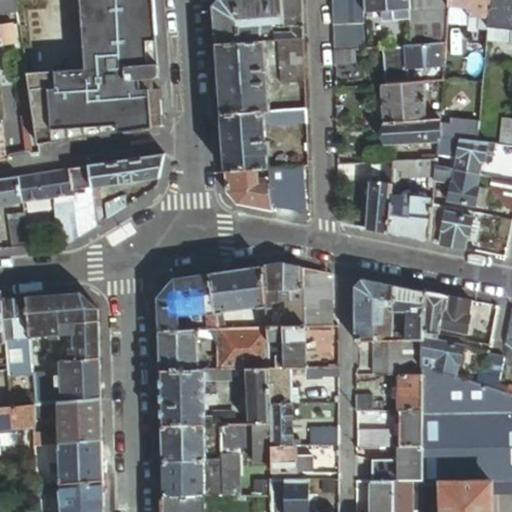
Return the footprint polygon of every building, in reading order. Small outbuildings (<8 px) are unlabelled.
[(0,17),(19,15),(16,0),(15,0),(0,2),(0,17)] [(158,80),(160,75),(153,0),(80,0),(87,71),(28,76),(39,146),(54,144),(54,130),(135,123),(136,131),(164,127),(161,90),(153,91),(152,81),(158,80)] [(282,27),(280,0),(221,0),(214,8),(217,46),(262,43),(261,28),(282,27)] [(305,27),(303,0),(280,0),(282,27),(282,28),(292,28),(305,27)] [(366,12),(364,0),(333,0),(334,25),(366,23),(366,12)] [(411,19),(409,0),(364,0),(366,12),(367,12),(368,12),(373,12),(383,11),(384,20),(411,19)] [(448,7),(449,0),(409,0),(411,19),(448,18),(448,17),(448,7)] [(449,0),(448,7),(450,7),(468,9),(468,19),(479,20),(489,21),(490,0),(449,0)] [(511,0),(490,0),(489,21),(488,29),(510,30),(511,30),(511,0)] [(468,9),(450,7),(449,18),(468,19),(468,9)] [(412,47),(446,44),(448,18),(411,19),(412,47)] [(488,29),(489,21),(479,20),(478,29),(488,30),(488,29)] [(366,23),(334,25),(335,50),(368,48),(366,23)] [(0,26),(0,47),(17,45),(13,24),(0,26)] [(305,41),(305,27),(292,28),(293,36),(293,40),(293,41),(305,41)] [(508,43),(510,30),(488,29),(488,30),(487,41),(508,43)] [(283,84),(307,83),(305,41),(293,41),(281,42),(283,84)] [(266,43),(262,43),(217,46),(223,116),(266,114),(271,114),(271,112),(270,103),(266,43)] [(406,69),(444,66),(446,44),(412,47),(404,47),(404,48),(406,69)] [(407,83),(406,69),(404,48),(383,50),(385,85),(407,83)] [(337,53),(337,54),(337,64),(338,64),(355,63),(354,52),(337,53)] [(425,98),(425,83),(382,86),(384,125),(426,122),(425,108),(425,98)] [(436,97),(425,98),(425,108),(436,108),(436,97)] [(291,112),(307,111),(307,98),(290,99),(291,111),(291,112)] [(291,111),(290,99),(275,100),(270,103),(271,112),(291,111)] [(305,112),(281,114),(282,126),(306,125),(305,112)] [(258,171),(268,170),(268,155),(272,155),(271,144),(267,144),(266,123),(266,115),(266,114),(223,116),(227,173),(258,171)] [(281,114),(266,115),(266,123),(272,127),(282,126),(281,114)] [(439,130),(440,121),(426,122),(384,125),(384,145),(437,143),(437,140),(439,140),(439,130)] [(511,148),(511,123),(504,123),(501,147),(511,148)] [(460,143),(462,143),(463,132),(440,130),(440,140),(460,143)] [(488,145),(462,143),(460,143),(456,158),(458,158),(455,171),(480,176),(482,164),(484,164),(488,145)] [(493,165),(497,146),(488,145),(484,164),(493,165)] [(458,158),(456,158),(437,154),(436,168),(455,171),(458,158)] [(91,166),(91,167),(94,189),(101,188),(161,179),(166,155),(91,166)] [(435,168),(436,161),(395,162),(394,175),(435,175),(435,168)] [(368,211),(367,231),(389,235),(392,195),(393,180),(394,175),(395,162),(372,163),(371,177),(369,197),(368,211)] [(366,163),(339,164),(339,177),(365,177),(366,163)] [(94,189),(91,167),(73,170),(75,191),(94,189)] [(455,171),(436,168),(436,182),(452,185),(455,171)] [(75,191),(73,170),(21,178),(25,205),(55,201),(76,197),(75,191)] [(239,205),(271,212),(271,209),(270,187),(259,188),(258,171),(227,173),(228,191),(239,205)] [(477,189),(480,176),(455,171),(452,185),(448,201),(476,206),(479,189),(477,189)] [(270,174),(270,187),(271,209),(306,215),(304,172),(270,174)] [(0,208),(25,205),(21,178),(0,181),(0,208)] [(498,196),(501,180),(492,178),(490,190),(493,193),(504,209),(511,210),(511,201),(509,198),(498,196)] [(511,201),(511,182),(501,180),(498,196),(509,198),(511,201)] [(101,188),(94,189),(98,207),(104,206),(101,188)] [(98,207),(94,189),(75,191),(76,197),(55,201),(61,246),(72,244),(92,231),(89,216),(99,214),(98,207)] [(488,191),(479,189),(476,206),(485,208),(488,191)] [(433,205),(434,201),(416,198),(416,195),(415,193),(413,191),(410,190),(407,190),(405,191),(403,193),(402,196),(398,195),(392,195),(389,235),(430,244),(432,224),(433,205)] [(445,194),(435,192),(434,201),(433,205),(442,206),(445,194)] [(109,220),(129,207),(127,196),(108,205),(109,220)] [(439,225),(442,206),(433,205),(432,224),(439,225)] [(101,225),(106,222),(104,206),(98,207),(99,214),(101,225)] [(16,250),(33,248),(26,210),(15,212),(16,218),(11,219),(16,250)] [(92,231),(101,225),(99,214),(89,216),(92,231)] [(444,232),(441,246),(466,251),(468,237),(470,238),(473,219),(446,214),(442,232),(444,232)] [(511,220),(501,218),(498,235),(511,237),(511,230),(511,220)] [(304,302),(304,268),(284,264),(263,267),(265,303),(289,302),(304,302)] [(265,307),(265,303),(263,267),(210,276),(215,315),(217,315),(220,314),(255,309),(265,307)] [(331,274),(305,268),(306,326),(332,326),(331,274)] [(215,315),(210,276),(174,282),(157,300),(158,334),(179,333),(179,317),(205,316),(215,315)] [(395,287),(363,280),(356,289),(356,343),(374,343),(375,343),(375,340),(376,326),(385,326),(386,307),(394,307),(395,287)] [(426,293),(395,287),(394,307),(394,313),(406,314),(405,336),(405,342),(424,343),(424,333),(424,328),(426,293)] [(447,297),(426,293),(424,328),(424,333),(438,336),(440,330),(443,313),(445,311),(447,297)] [(82,294),(61,296),(62,336),(78,335),(76,338),(76,347),(78,349),(79,354),(79,361),(102,359),(101,311),(82,294)] [(62,336),(61,296),(30,299),(33,339),(50,337),(62,336)] [(472,302),(447,297),(445,311),(443,313),(440,330),(468,336),(471,318),(469,317),(472,302)] [(33,339),(30,299),(5,301),(8,341),(10,341),(33,339)] [(8,341),(5,301),(0,301),(0,344),(9,344),(8,341)] [(304,311),(304,302),(289,302),(288,311),(304,311)] [(256,329),(266,328),(265,307),(255,309),(256,329)] [(209,332),(218,331),(215,315),(205,316),(207,332),(209,332)] [(392,326),(385,326),(376,326),(375,340),(391,341),(392,326)] [(306,328),(305,328),(266,329),(267,343),(283,343),(283,369),(290,369),(306,369),(306,368),(306,351),(306,328)] [(267,343),(266,329),(218,331),(209,332),(215,344),(217,346),(218,372),(225,371),(244,371),(268,369),(267,343)] [(179,333),(158,334),(160,374),(198,373),(198,368),(197,341),(197,334),(197,333),(179,333)] [(424,333),(424,343),(424,358),(434,360),(437,342),(438,336),(424,333)] [(208,334),(197,334),(197,341),(216,347),(208,334)] [(36,375),(35,365),(33,339),(10,341),(13,377),(36,375)] [(437,342),(434,360),(436,360),(433,371),(457,379),(460,367),(462,367),(465,348),(437,342)] [(375,343),(374,343),(374,376),(422,375),(423,344),(375,343)] [(63,363),(79,361),(79,354),(63,356),(63,363)] [(486,376),(498,380),(503,357),(490,354),(486,376)] [(434,360),(424,358),(424,368),(433,371),(436,360),(434,360)] [(103,398),(102,359),(79,361),(63,363),(63,376),(64,387),(64,402),(103,398)] [(0,362),(0,372),(10,372),(9,362),(0,362)] [(45,365),(35,365),(36,375),(45,374),(45,365)] [(270,404),(268,369),(244,371),(245,372),(245,378),(247,418),(247,425),(247,426),(271,425),(270,404)] [(270,404),(292,404),(291,377),(290,369),(283,369),(268,369),(270,404)] [(307,375),(306,369),(290,369),(291,377),(307,376),(307,375)] [(511,397),(424,369),(424,377),(423,412),(423,447),(423,482),(424,483),(443,483),(493,482),(511,481),(511,397)] [(198,373),(160,374),(162,430),(206,428),(205,413),(205,405),(205,384),(204,374),(204,372),(198,373)] [(245,378),(245,372),(204,374),(205,384),(237,382),(245,378)] [(499,384),(500,381),(498,380),(486,376),(479,374),(476,385),(498,392),(499,384)] [(424,377),(400,377),(400,388),(400,401),(400,412),(423,412),(424,377)] [(511,386),(511,389),(499,384),(498,392),(511,396),(511,386)] [(373,396),(357,396),(357,413),(373,412),(373,396)] [(104,439),(103,398),(64,402),(60,403),(60,410),(61,437),(61,444),(104,439)] [(60,403),(38,405),(38,421),(50,420),(54,411),(60,410),(60,403)] [(294,448),(292,404),(270,404),(271,425),(272,448),(294,448)] [(38,421),(38,405),(14,408),(0,409),(0,430),(38,426),(38,421)] [(423,447),(423,412),(400,412),(400,447),(423,447)] [(214,426),(247,425),(247,418),(233,418),(233,417),(213,418),(214,426)] [(272,448),(271,425),(247,426),(227,427),(228,451),(238,450),(254,449),(272,448)] [(206,428),(162,430),(162,463),(207,462),(207,461),(207,455),(206,433),(206,428)] [(320,448),(339,448),(339,429),(319,429),(320,448)] [(359,430),(359,448),(388,447),(388,430),(359,430)] [(37,446),(43,445),(51,445),(50,438),(50,431),(38,432),(37,446)] [(106,481),(104,439),(61,444),(63,479),(64,485),(106,481)] [(46,476),(43,445),(37,446),(39,477),(46,476)] [(413,482),(423,482),(423,447),(400,447),(400,460),(400,482),(413,482)] [(255,464),(273,463),(272,448),(254,449),(255,464)] [(294,457),(294,448),(272,448),(273,463),(273,474),(298,474),(297,460),(295,461),(294,457)] [(228,451),(223,451),(222,462),(224,462),(230,462),(231,468),(235,468),(237,485),(238,498),(240,498),(238,450),(228,451)] [(207,455),(207,461),(221,461),(221,452),(207,455)] [(298,474),(314,474),(314,457),(294,457),(295,461),(297,460),(298,474)] [(395,482),(400,482),(400,460),(374,460),(374,481),(395,482)] [(207,462),(162,463),(164,499),(164,500),(207,499),(207,463),(207,462)] [(207,499),(224,499),(222,463),(207,463),(207,499)] [(235,468),(231,468),(224,468),(225,485),(237,485),(235,468)] [(46,476),(39,477),(40,488),(51,487),(51,480),(51,476),(46,476)] [(106,511),(106,481),(64,485),(64,511),(106,511)] [(288,491),(288,481),(274,481),(274,491),(276,491),(288,491)] [(311,511),(311,481),(288,481),(288,491),(288,510),(288,511),(311,511)] [(374,481),(372,482),(372,511),(407,511),(407,501),(395,501),(395,482),(374,481)] [(511,481),(493,482),(493,493),(511,493),(511,481)] [(400,482),(395,482),(395,501),(407,501),(407,511),(412,511),(413,482),(400,482)] [(493,511),(493,493),(493,482),(443,483),(444,511),(493,511)] [(238,498),(237,485),(225,485),(226,498),(238,498)] [(51,487),(40,488),(42,511),(55,511),(55,486),(51,487)] [(288,510),(288,491),(276,491),(276,510),(288,510)] [(206,511),(207,499),(164,500),(164,511),(206,511)]
